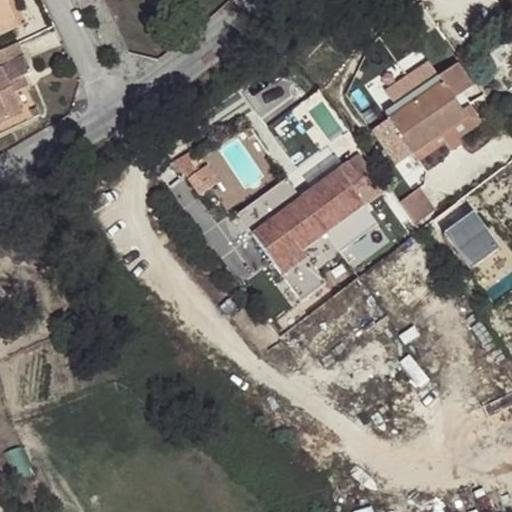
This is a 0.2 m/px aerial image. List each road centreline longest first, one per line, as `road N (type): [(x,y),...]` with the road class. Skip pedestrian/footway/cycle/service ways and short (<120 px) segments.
road 1 (unknown): [(116,109),(137,171),(142,237),(185,289),(341,424),(401,447),(471,459)]
road 2 (residential): [(116,109),(149,160),(300,89)]
road 3 (unclassified): [(116,109),(243,0)]
road 4 (unclassified): [(0,179),(116,109)]
road 5 (residential): [(63,0),(116,109)]
